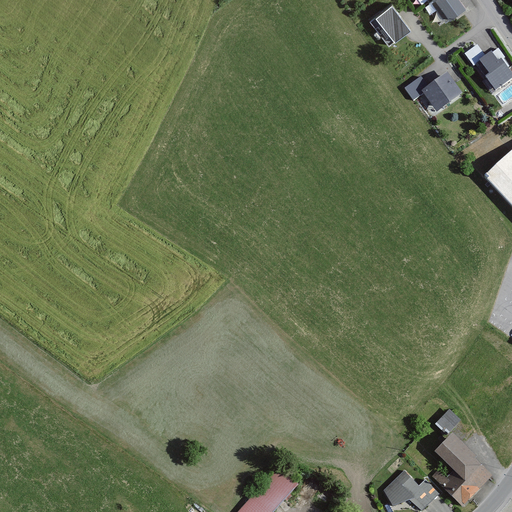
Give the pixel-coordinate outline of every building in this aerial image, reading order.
[(430,0),(447,21),(452,17),(455,21),(473,7),(467,0),(456,0),(456,1),(454,0),(430,0)] [(408,31),(389,6),(367,22),(386,48),(408,31)] [(502,60),(495,51),(484,59),(475,47),(462,56),(472,71),(475,69),(492,92),(510,79),(498,63),(502,60)] [(459,95),(444,75),(426,88),(419,78),(402,90),(411,101),(420,94),(434,113),(459,95)] [(511,150),(481,180),(511,212),(511,150)] [(457,421),(446,411),(434,425),(445,435),(457,421)] [(461,508),(491,478),(472,459),(473,457),(449,434),(431,452),(452,472),(438,485),(461,508)] [(272,511),(293,487),(273,470),(237,511),(272,511)] [(403,472),(382,492),(391,507),(409,500),(420,511),(438,495),(424,481),(417,487),(403,472)] [(314,502),(329,511),(334,503),(319,493),(314,502)]
